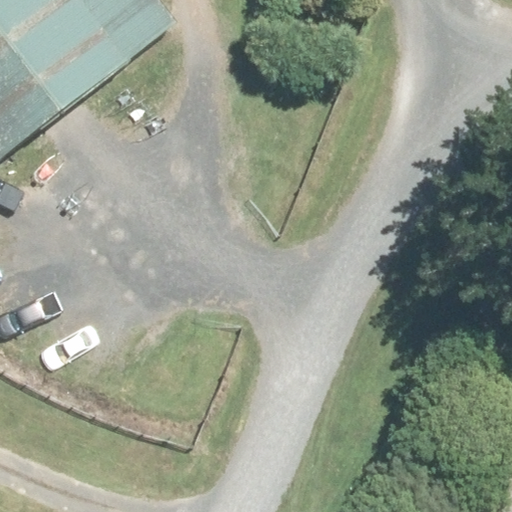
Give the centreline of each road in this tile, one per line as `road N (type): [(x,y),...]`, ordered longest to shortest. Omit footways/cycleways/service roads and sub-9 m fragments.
road 1 (unclassified): [(234,511),(346,226),(511,72)]
road 2 (unknown): [(414,0),(464,116)]
